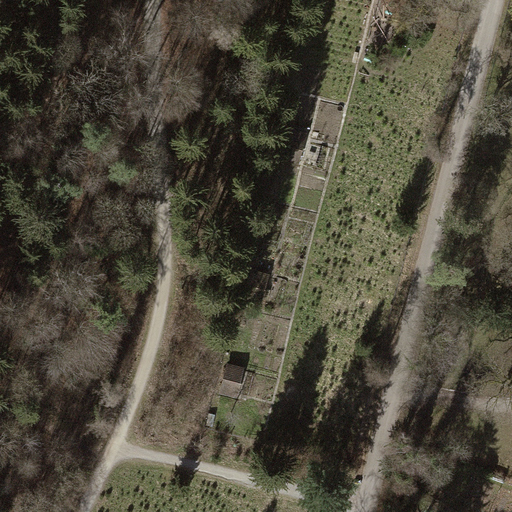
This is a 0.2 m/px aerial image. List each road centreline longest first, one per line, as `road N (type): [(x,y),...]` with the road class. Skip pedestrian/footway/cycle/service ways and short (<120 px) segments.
road 1 (unclassified): [(364,511),(498,0)]
road 2 (track): [(156,0),(161,319),(111,455)]
road 3 (track): [(111,455),(357,511)]
